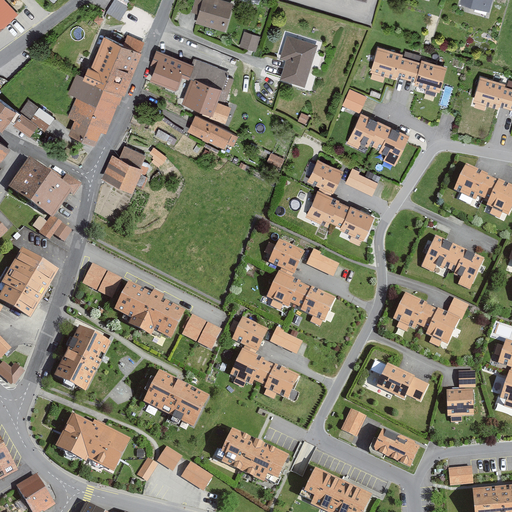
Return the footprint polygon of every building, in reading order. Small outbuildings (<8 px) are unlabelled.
[(120,19),(129,5),(120,0),(113,0),(107,11),(120,19)] [(235,4),(219,0),(203,0),(197,24),(227,32),(235,4)] [(464,0),(464,2),(495,12),(498,0),(464,0)] [(240,45),(256,50),(261,35),(245,30),(240,45)] [(126,40),(105,32),(85,80),(95,84),(106,88),(116,63),(126,40)] [(320,45),(290,36),(284,57),(289,59),(283,79),(308,86),(320,45)] [(141,47),(126,40),(116,63),(106,88),(113,91),(121,95),(141,47)] [(403,54),(377,46),(370,71),(395,79),(396,76),(415,81),(414,84),(440,92),(447,67),(421,59),(420,62),(402,56),(403,54)] [(156,65),(151,78),(186,90),(182,102),(215,114),(224,88),(192,76),(196,65),(156,50),(151,63),(156,65)] [(369,72),(369,63),(362,62),(361,71),(369,72)] [(85,80),(74,75),(67,92),(75,96),(65,118),(73,121),(68,133),(95,144),(100,132),(105,134),(121,95),(113,91),(106,88),(95,84),(85,80)] [(511,85),(480,77),(473,101),(511,112),(511,85)] [(350,87),(342,103),(360,112),(368,95),(350,87)] [(0,96),(0,127),(5,121),(29,138),(39,125),(0,96)] [(412,136),(363,113),(349,145),(360,150),(364,142),(390,154),(386,161),(398,166),(412,136)] [(195,117),(188,132),(226,149),(233,134),(195,117)] [(0,141),(0,164),(11,150),(0,141)] [(116,154),(106,178),(137,191),(147,166),(116,154)] [(345,171),(317,158),(307,181),(318,187),(305,215),(330,227),(332,223),(365,238),(376,216),(334,196),(345,171)] [(51,174),(30,160),(10,188),(30,203),(39,191),(51,174)] [(511,182),(467,161),(453,191),(478,203),(481,197),(493,202),(490,208),(511,218),(511,182)] [(360,171),(352,167),(345,183),(372,195),(378,182),(359,173),(360,171)] [(72,189),(51,174),(39,191),(30,203),(51,218),(72,189)] [(48,223),(41,217),(34,227),(42,232),(48,223)] [(64,225),(53,218),(42,234),(53,241),(64,225)] [(67,242),(74,231),(64,225),(57,236),(67,242)] [(488,258),(439,236),(423,269),(434,273),(437,265),(463,277),(459,286),(473,292),(488,258)] [(269,263),(281,269),(267,299),(290,310),(292,306),(325,321),(336,298),(292,278),(304,253),(279,242),(269,263)] [(59,271),(22,249),(2,285),(5,287),(0,296),(0,302),(30,320),(59,271)] [(321,252),(313,249),(306,265),(333,277),(339,264),(320,255),(321,252)] [(107,271),(93,264),(82,284),(96,291),(107,271)] [(122,278),(108,272),(98,292),(112,299),(122,278)] [(127,283),(114,310),(132,319),(130,324),(153,335),(155,332),(172,340),(186,312),(127,283)] [(462,319),(409,295),(396,322),(420,333),(422,329),(451,343),(462,319)] [(0,314),(4,308),(0,305),(0,358),(1,359),(12,349),(0,335),(0,314)] [(206,322),(192,315),(182,335),(196,342),(206,322)] [(268,330),(242,318),(232,340),(245,346),(230,376),(252,386),(255,381),(265,386),(264,389),(289,400),(300,376),(256,356),(268,330)] [(222,330),(208,323),(197,343),(211,350),(222,330)] [(83,326),(58,375),(89,391),(114,342),(83,326)] [(284,330),(277,327),(269,343),(297,355),(303,342),(283,333),(284,330)] [(511,342),(506,340),(497,368),(509,372),(500,399),(511,402),(511,342)] [(380,373),(383,363),(375,360),(371,370),(380,373)] [(4,362),(0,366),(0,376),(10,385),(12,383),(14,385),(25,372),(15,364),(11,368),(4,362)] [(429,384),(388,365),(377,388),(404,401),(406,396),(421,402),(429,384)] [(159,371),(143,401),(194,428),(210,397),(159,371)] [(473,390),(446,391),(447,418),(474,417),(473,390)] [(367,417),(351,409),(341,430),(357,438),(367,417)] [(72,415),(55,447),(86,463),(88,460),(113,473),(130,440),(94,422),(93,425),(72,415)] [(278,481),(289,457),(232,430),(220,454),(225,456),(222,464),(264,484),(267,476),(278,481)] [(398,439),(382,431),(373,453),(410,469),(420,449),(415,446),(414,443),(401,437),(398,439)] [(0,449),(0,481),(19,471),(5,447),(0,449)] [(169,447),(159,463),(175,473),(185,457),(169,447)] [(139,476),(150,483),(160,465),(149,459),(139,476)] [(184,478),(206,492),(215,477),(193,463),(184,478)] [(471,467),(448,469),(450,486),(473,484),(471,467)] [(364,511),(372,496),(316,469),(304,493),(314,498),(311,505),(324,511),(364,511)] [(37,476),(18,487),(32,511),(44,511),(55,506),(37,476)] [(511,511),(511,487),(473,491),(474,511),(511,511)] [(104,511),(86,503),(81,511),(104,511)]
